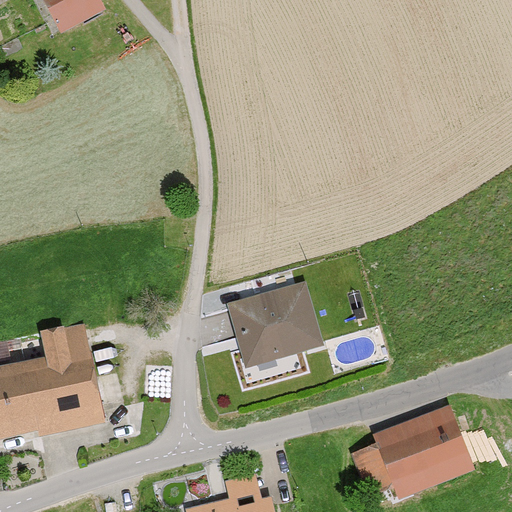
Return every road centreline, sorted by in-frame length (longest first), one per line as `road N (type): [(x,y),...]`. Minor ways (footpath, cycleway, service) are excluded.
road 1 (residential): [(193,448),(183,398),(206,176),(174,0)]
road 2 (residential): [(511,358),(193,448)]
road 3 (residential): [(193,448),(7,511)]
